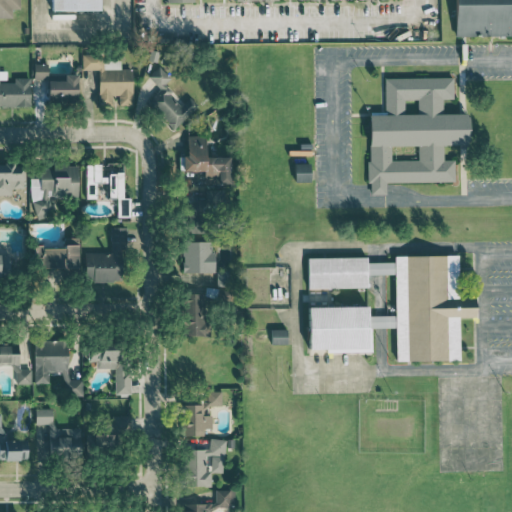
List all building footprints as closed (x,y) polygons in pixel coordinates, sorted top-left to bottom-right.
[(0,0),(0,18),(11,18),(11,9),(18,9),(17,0),(0,0)] [(99,0),(50,0),(50,10),(99,10),(99,0)] [(511,35),(511,0),(454,0),(455,37),(511,35)] [(132,105),(132,69),(120,69),(120,61),(101,61),(101,54),(82,54),(82,70),(98,70),(98,105),(112,104),(112,95),(118,95),(118,105),(132,105)] [(48,64),(34,64),(33,79),(48,79),(48,64)] [(182,105),(163,85),(170,78),(159,66),(148,77),(160,88),(147,102),(175,129),(198,106),(189,97),(182,105)] [(77,103),(77,74),(64,74),(64,81),(48,80),(47,103),(77,103)] [(384,78),(384,115),(368,115),(369,195),(386,195),(386,182),(454,181),(454,160),(444,160),(443,144),(468,144),(468,113),(442,114),(442,99),(453,98),(453,77),(384,78)] [(30,78),(14,78),(14,82),(0,82),(0,105),(30,106),(30,78)] [(230,156),(206,156),(205,135),(187,136),(187,156),(182,156),(183,171),(204,171),(204,184),(230,183),(230,156)] [(78,196),(77,166),(68,166),(68,162),(53,162),(54,170),(39,170),(39,178),(31,178),(32,217),(50,217),(50,196),(78,196)] [(0,194),(11,195),(11,188),(24,188),(23,164),(0,163),(0,194)] [(310,163),(295,163),(295,182),(310,181),(310,163)] [(85,165),(86,199),(117,199),(117,217),(130,217),(129,198),(123,198),(123,174),(100,174),(100,164),(85,165)] [(182,232),(207,233),(208,204),(224,205),(224,190),(205,189),(205,202),(183,201),(182,232)] [(85,253),(84,281),(123,282),(124,227),(110,227),(110,253),(85,253)] [(79,267),(78,237),(65,238),(65,248),(43,248),(44,268),(79,267)] [(181,242),(183,273),(214,271),(213,241),(181,242)] [(0,274),(9,274),(8,254),(0,253),(0,274)] [(307,258),(308,288),(367,287),(367,274),(395,274),(395,317),(369,318),(369,328),(395,327),(396,361),(459,360),(458,317),(476,317),(476,294),(458,294),(458,255),(395,256),(395,262),(367,263),(367,257),(307,258)] [(211,336),(211,321),(204,321),(205,294),(183,294),(182,336),(211,336)] [(309,351),(370,351),(369,306),(308,307),(309,351)] [(271,344),(287,344),(287,329),(271,329),(271,344)] [(115,394),(129,394),(128,339),(87,340),(88,361),(96,361),(96,368),(114,368),(115,394)] [(31,383),(31,369),(19,369),(19,342),(0,342),(0,365),(15,365),(15,383),(31,383)] [(34,383),(48,383),(49,371),(63,372),(63,395),(82,396),(82,380),(68,379),(68,343),(34,343),(34,383)] [(184,436),(203,435),(203,428),(211,428),(211,414),(207,415),(207,406),(222,405),(221,391),(206,391),(206,404),(183,405),(184,436)] [(49,424),(48,445),(43,445),(43,455),(80,456),(81,433),(73,433),(73,428),(52,428),(53,408),(35,408),(35,424),(49,424)] [(0,459),(27,460),(27,439),(3,440),(2,413),(0,413),(0,459)] [(128,416),(113,416),(113,433),(87,433),(87,455),(120,455),(120,433),(128,433),(128,416)] [(210,486),(211,472),(223,473),(224,439),(209,438),(209,450),(189,449),(188,486),(210,486)] [(183,504),(183,511),(206,511),(206,508),(234,508),(234,490),(215,490),(215,503),(183,504)]
